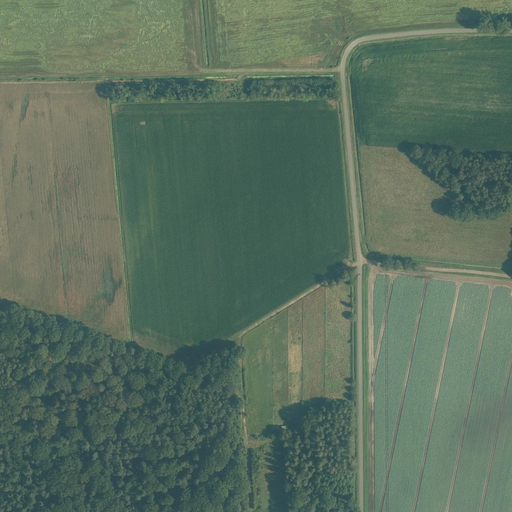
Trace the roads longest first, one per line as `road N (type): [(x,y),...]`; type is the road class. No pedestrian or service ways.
road 1 (unclassified): [(362,511),(359,263),(344,62),(367,39),(511,31)]
road 2 (track): [(511,277),(364,261),(191,369)]
road 3 (track): [(0,77),(344,67)]
road 4 (track): [(191,369),(0,309)]
road 5 (track): [(253,511),(241,383)]
